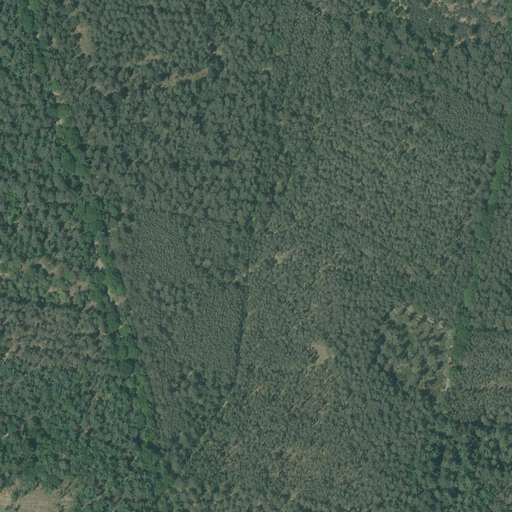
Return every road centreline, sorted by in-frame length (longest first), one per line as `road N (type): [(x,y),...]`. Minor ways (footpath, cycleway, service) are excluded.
road 1 (track): [(181,511),(99,207)]
road 2 (track): [(295,0),(511,124)]
road 3 (track): [(99,207),(39,0)]
